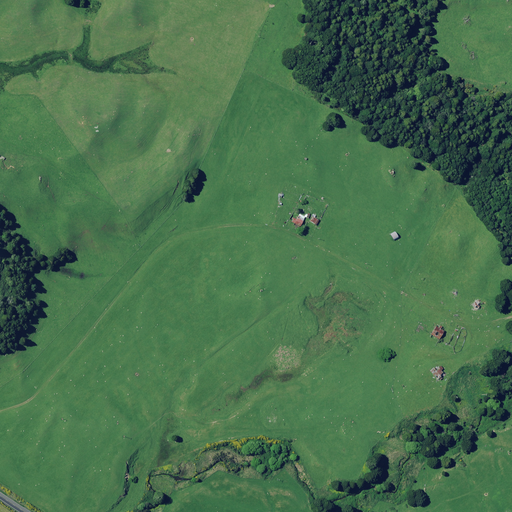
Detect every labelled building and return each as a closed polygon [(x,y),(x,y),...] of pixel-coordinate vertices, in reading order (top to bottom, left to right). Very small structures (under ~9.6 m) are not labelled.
[(319,221),(315,218),(316,216),(313,214),(312,216),(312,217),(310,221),(316,225),(319,221)] [(300,226),(303,221),(305,218),(299,215),(297,218),(297,219),(294,218),(292,222),(300,226)] [(395,231),(390,234),(393,240),(399,237),(395,231)] [(439,325),(438,328),(436,326),(431,334),(439,339),(444,331),(441,329),(442,327),(439,325)] [(441,365),(435,370),(434,368),(430,371),(431,373),(438,382),(442,378),(445,376),(442,372),(441,371),(443,369),(441,365)]
